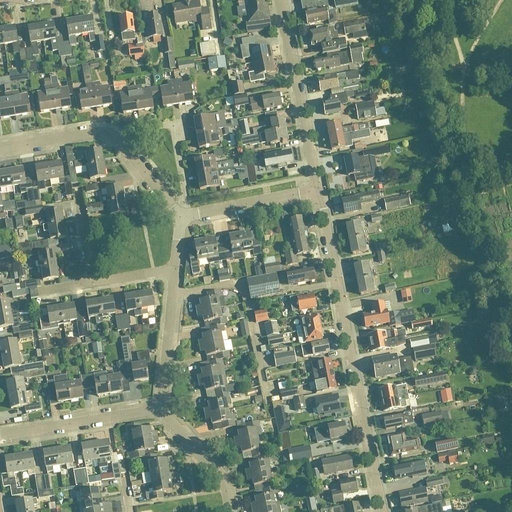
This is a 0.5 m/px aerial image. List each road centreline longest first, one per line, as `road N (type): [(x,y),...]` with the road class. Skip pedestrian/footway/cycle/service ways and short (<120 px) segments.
road 1 (residential): [(380,511),(314,191)]
road 2 (residential): [(314,191),(278,0)]
road 3 (residential): [(0,436),(158,411)]
road 4 (residential): [(179,219),(185,209),(171,126),(116,141)]
road 5 (residential): [(179,219),(314,191)]
road 6 (residential): [(158,411),(174,276)]
road 7 (residential): [(227,511),(221,482),(158,411)]
